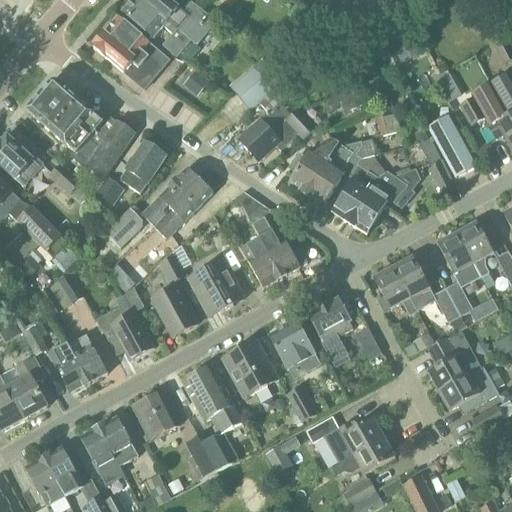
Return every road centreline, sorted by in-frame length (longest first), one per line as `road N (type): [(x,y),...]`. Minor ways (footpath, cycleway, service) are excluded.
road 1 (residential): [(36,41),(360,262)]
road 2 (residential): [(0,460),(343,271)]
road 3 (residential): [(448,455),(343,271)]
road 4 (residential): [(360,262),(511,180)]
